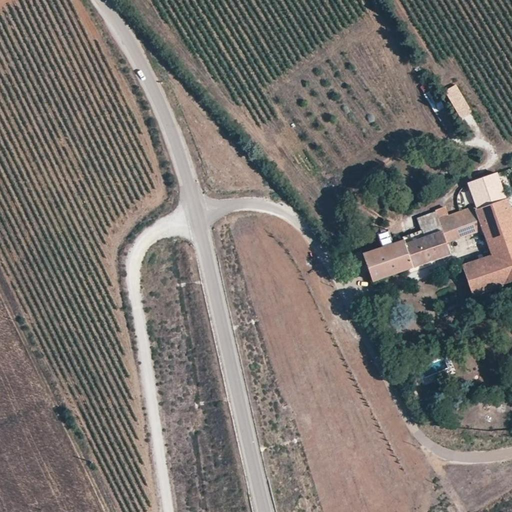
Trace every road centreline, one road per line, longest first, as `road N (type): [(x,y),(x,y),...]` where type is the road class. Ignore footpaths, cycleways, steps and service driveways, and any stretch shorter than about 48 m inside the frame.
road 1 (unclassified): [(511,455),(436,452),(412,428),(306,228),(284,211),(248,203),(195,213)]
road 2 (unclassified): [(195,213),(141,239),(130,267),(167,511)]
road 3 (tertiary): [(262,511),(195,213)]
road 4 (tertiary): [(195,213),(149,81),(98,0)]
